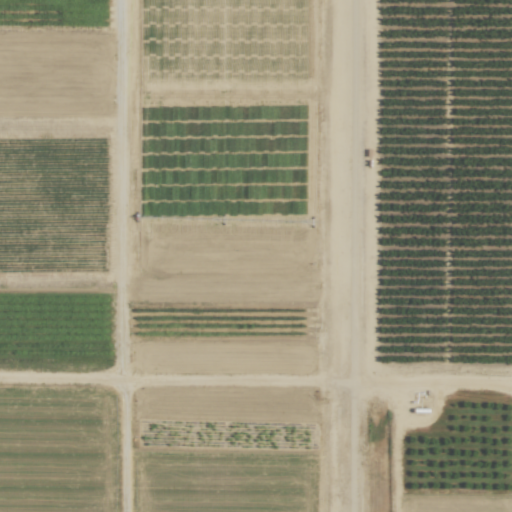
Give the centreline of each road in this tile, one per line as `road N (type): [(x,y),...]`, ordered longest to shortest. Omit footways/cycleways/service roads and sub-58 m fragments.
road 1 (residential): [(0,373),(511,384)]
road 2 (residential): [(120,376),(118,0)]
